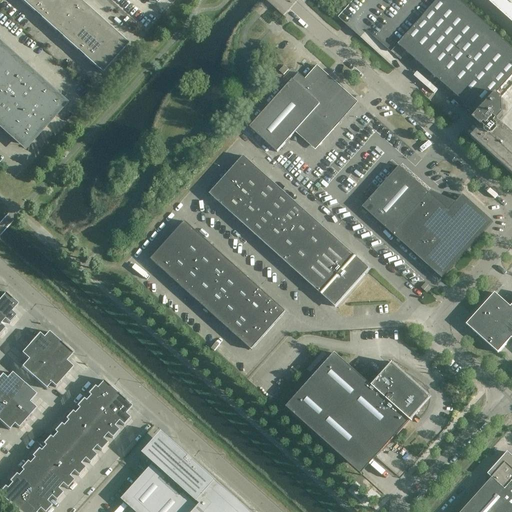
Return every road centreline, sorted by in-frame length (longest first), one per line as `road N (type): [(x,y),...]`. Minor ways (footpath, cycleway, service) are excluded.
road 1 (unknown): [(319,324),(292,331),(264,363),(178,295),(152,262),(170,224),(244,152),(402,286),(423,319)]
road 2 (unclassified): [(275,511),(0,270)]
road 3 (unclassified): [(511,204),(284,0)]
road 4 (unclassified): [(190,208),(319,324),(436,319)]
road 5 (unclassified): [(399,511),(503,394)]
road 6 (unknown): [(386,91),(328,165),(299,156)]
